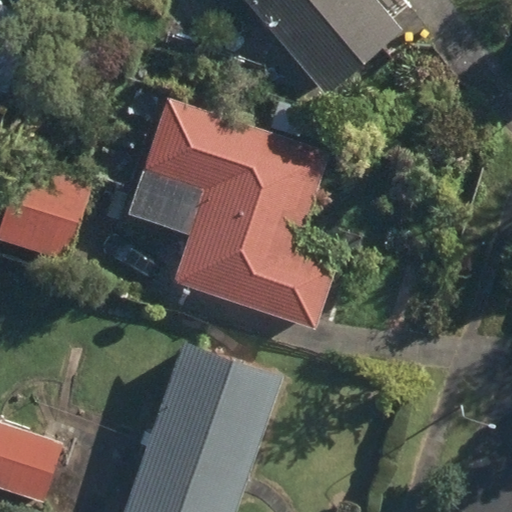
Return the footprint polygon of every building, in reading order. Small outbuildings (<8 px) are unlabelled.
[(247,0),(327,93),(403,28),(378,0),(247,0)] [(0,89),(7,92),(35,17),(0,4),(0,89)] [(174,281),(315,327),(336,263),(297,249),(330,151),(299,140),(309,111),(282,101),(272,131),(166,96),(129,213),(190,233),(174,281)] [(0,239),(0,240),(70,260),(91,182),(20,163),(0,239)] [(123,511),(237,511),(284,375),(181,341),(123,511)] [(0,485),(43,501),(62,445),(0,424),(0,485)]
